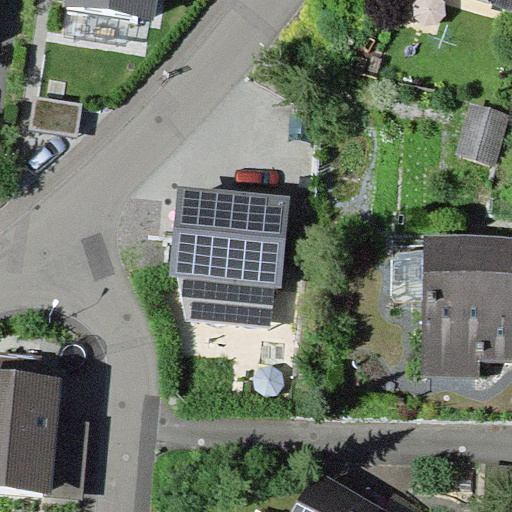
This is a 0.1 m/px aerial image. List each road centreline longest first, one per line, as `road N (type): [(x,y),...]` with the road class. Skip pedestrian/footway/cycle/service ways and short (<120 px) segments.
road 1 (residential): [(72,232),(269,0)]
road 2 (residential): [(124,511),(138,351),(72,232)]
